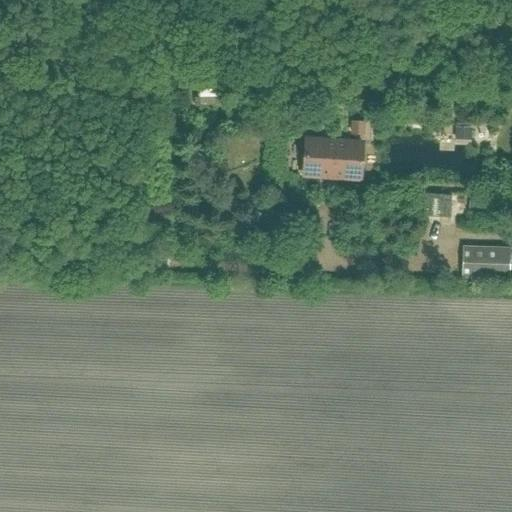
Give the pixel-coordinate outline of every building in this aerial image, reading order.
[(365,123),(351,122),(350,131),(364,132),(365,123)] [(471,128),(456,128),(455,136),(470,137),(471,128)] [(360,178),(363,146),(305,142),(303,174),(360,178)] [(449,218),(451,196),(424,194),(423,216),(449,218)] [(482,199),(473,199),(473,211),(481,211),(482,199)] [(508,281),(509,248),(461,247),(460,280),(508,281)]
